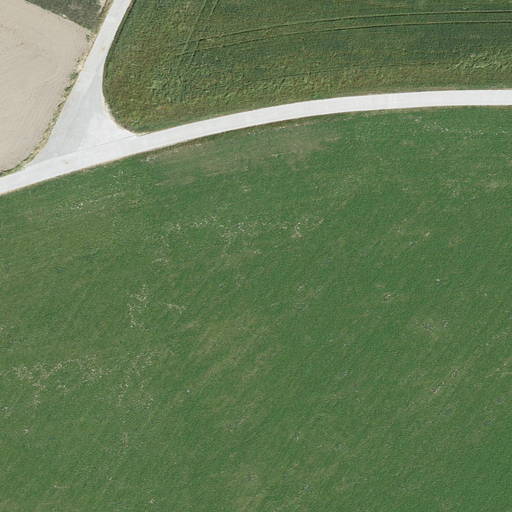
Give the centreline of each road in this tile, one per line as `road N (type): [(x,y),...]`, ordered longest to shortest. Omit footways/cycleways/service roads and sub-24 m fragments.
road 1 (track): [(511,97),(293,110),(0,185)]
road 2 (track): [(94,157),(85,109),(122,0)]
